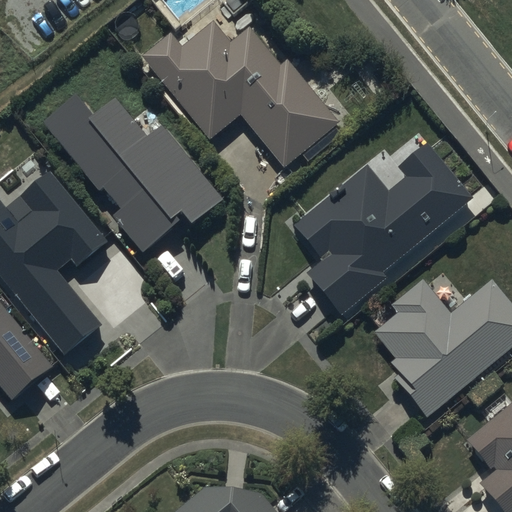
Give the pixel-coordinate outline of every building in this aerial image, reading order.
[(168,37),(138,61),(206,145),(237,120),(280,173),(336,128),(283,63),(278,67),(247,29),(227,45),(208,22),(177,48),(168,37)] [(115,218),(145,255),(182,225),(176,217),(182,212),(192,225),(220,202),(162,131),(148,144),(116,105),(93,124),(76,102),(45,127),(100,195),(104,192),(121,213),(115,218)] [(474,208),(428,152),(399,175),(408,186),(393,197),(372,171),(350,188),(359,200),(334,220),(327,210),(294,235),(322,271),(307,282),(340,324),(389,286),(385,282),(474,208)] [(0,278),(64,358),(102,327),(57,272),(71,261),(78,269),(109,244),(51,172),(6,208),(0,200),(0,278)] [(397,383),(393,386),(426,425),(511,354),(511,312),(491,286),(449,319),(424,287),(391,313),(397,321),(373,340),(394,368),(388,372),(397,383)] [(0,394),(14,410),(35,397),(55,376),(0,308),(0,394)] [(496,479),(478,493),(494,511),(511,511),(511,411),(466,449),(490,478),(493,475),(496,479)] [(276,511),(268,501),(207,497),(188,511),(276,511)]
